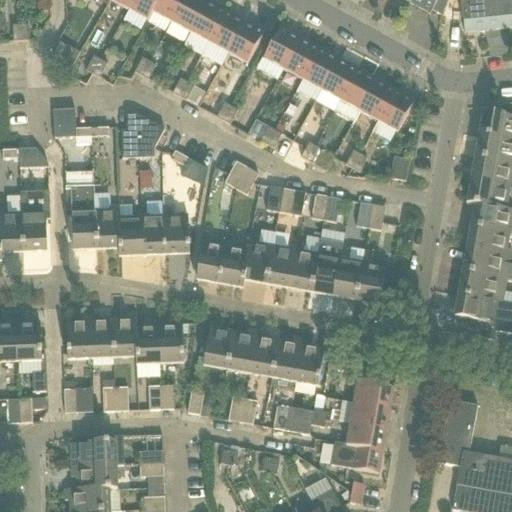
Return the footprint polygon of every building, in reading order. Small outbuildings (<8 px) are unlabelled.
[(128,13),(135,0),(110,0),(109,2),(128,13)] [(147,23),(159,0),(135,0),(128,13),(147,23)] [(184,0),(159,0),(147,23),(165,33),(170,24),(171,25),(184,0)] [(208,3),(201,0),(184,0),(171,25),(190,35),(208,3)] [(414,0),(411,6),(430,16),(432,13),(444,19),(451,0),(414,0)] [(464,35),(486,33),(482,0),(451,0),(444,19),(448,22),(463,20),(464,35)] [(504,0),(482,0),(486,33),(508,31),(504,0)] [(227,14),(208,3),(190,35),(209,46),(227,14)] [(246,24),(227,14),(209,46),(228,56),(246,24)] [(248,67),(265,35),(246,24),(228,56),(248,67)] [(13,44),(21,44),(20,27),(12,28),(13,44)] [(28,27),(20,27),(21,44),(29,44),(28,27)] [(301,40),(282,30),(264,62),(283,72),(301,40)] [(301,40),(283,72),(302,83),(320,51),(301,40)] [(67,48),(60,44),(53,56),(60,60),(67,48)] [(66,64),(73,52),(67,48),(60,60),(66,64)] [(339,61),(320,51),(302,83),(297,93),(316,104),(339,61)] [(66,64),(73,68),(80,56),(73,52),(66,64)] [(94,59),(86,73),(93,77),(101,63),(94,59)] [(142,61),(135,75),(142,79),(149,64),(142,61)] [(341,104),(358,72),(339,61),(316,104),(335,114),(341,104)] [(93,77),(100,81),(108,67),(101,63),(93,77)] [(142,79),(148,82),(156,68),(149,64),(142,79)] [(358,72),(341,104),(360,114),(377,82),(358,72)] [(180,81),(173,96),(179,100),(187,85),(180,81)] [(396,93),(377,82),(360,114),(353,127),(372,137),(379,125),(396,93)] [(179,100),(186,103),(194,89),(187,85),(179,100)] [(398,135),(415,104),(415,103),(396,93),(379,125),(398,135)] [(224,106),(216,120),(223,124),(231,109),(224,106)] [(223,124),(230,127),(238,113),(231,109),(223,124)] [(92,132),(76,132),(76,112),(54,113),(55,141),(93,140),(92,132)] [(484,139),(511,144),(511,119),(483,115),(479,139),(484,140),(484,139)] [(139,144),(149,124),(137,118),(126,118),(126,134),(122,134),(123,161),(139,161),(139,144)] [(256,123),(248,137),(267,147),(275,133),(256,123)] [(139,144),(139,161),(154,161),(154,152),(165,132),(149,124),(139,144)] [(109,131),(92,132),(93,140),(109,140),(109,131)] [(267,147),(274,151),(282,137),(275,133),(267,147)] [(475,161),(511,167),(511,144),(484,139),(484,140),(479,139),(475,161)] [(327,145),(320,141),(316,149),(323,153),(327,145)] [(353,172),(361,157),(364,152),(345,141),(342,147),(334,161),(353,172)] [(309,145),(301,160),(308,163),(316,149),(309,145)] [(308,163),(315,167),(323,153),(316,149),(308,163)] [(36,152),(19,153),(20,161),(36,161),(36,152)] [(3,162),(20,161),(19,153),(3,153),(3,162)] [(176,154),(174,158),(171,162),(186,170),(190,162),(176,154)] [(353,172),(359,175),(367,161),(361,157),(353,172)] [(390,181),(406,184),(406,185),(410,163),(394,160),(390,181)] [(471,183),(509,190),(511,175),(511,167),(475,161),(471,183)] [(247,171),(236,165),(225,186),(236,192),(247,171)] [(22,189),(48,188),(47,170),(21,171),(22,189)] [(248,197),(256,182),(259,177),(247,171),(236,192),(238,193),(235,204),(246,209),(251,199),(248,197)] [(174,198),(194,209),(204,191),(184,180),(174,198)] [(506,211),(509,190),(471,183),(467,207),(474,208),(480,209),(480,208),(506,212),(506,211)] [(97,254),(96,213),(95,213),(94,196),(94,189),(76,190),(71,193),(73,251),(73,255),(97,254)] [(267,213),(279,215),(283,192),(271,190),(267,213)] [(283,192),(279,215),(292,217),(296,194),(283,192)] [(292,217),(302,219),(306,196),(296,194),(292,217)] [(95,213),(96,213),(97,254),(119,254),(119,249),(121,249),(119,220),(119,207),(110,208),(110,196),(94,196),(95,213)] [(23,257),(21,205),(21,198),(6,199),(7,212),(0,212),(0,225),(0,226),(0,253),(2,253),(2,258),(23,257)] [(311,221),(324,223),(328,200),(316,198),(311,221)] [(328,200),(324,223),(336,226),(341,202),(328,200)] [(164,213),(163,213),(163,203),(149,204),(147,209),(147,213),(141,214),(143,260),(166,260),(164,213)] [(35,204),(21,205),(23,257),(47,256),(45,211),(36,211),(35,204)] [(356,230),(369,232),(373,208),(361,206),(356,230)] [(143,260),(141,214),(133,214),(133,207),(119,207),(119,220),(121,249),(119,249),(119,254),(119,261),(143,260)] [(373,208),(369,232),(381,234),(385,210),(373,208)] [(511,211),(506,211),(506,212),(480,208),(480,209),(474,208),(471,228),(510,235),(511,224),(511,211)] [(172,212),(164,213),(166,260),(190,259),(190,254),(189,217),(172,218),(172,212)] [(228,244),(227,244),(230,226),(217,223),(214,241),(204,240),(196,285),(220,289),(228,244)] [(467,251),(511,259),(511,252),(507,251),(510,235),(471,228),(467,251)] [(261,232),(260,242),(252,241),(250,253),(251,253),(245,281),(245,285),(266,289),(273,250),(276,235),(261,232)] [(333,301),(341,256),(345,237),(322,233),(320,243),(311,297),(333,301)] [(307,240),(305,250),(296,248),(288,293),(311,297),(320,243),(307,240)] [(251,253),(250,253),(235,250),(236,245),(228,244),(220,289),(243,293),(245,285),(245,281),(251,253)] [(287,252),(273,250),(266,289),(288,293),(296,248),(288,247),(287,252)] [(467,251),(463,273),(507,281),(511,282),(511,266),(510,266),(511,259),(467,251)] [(349,258),(341,256),(333,301),(355,305),(363,265),(348,263),(349,258)] [(377,268),(363,265),(355,305),(379,309),(380,305),(387,264),(378,262),(377,268)] [(507,281),(463,273),(459,296),(497,303),(497,304),(502,305),(507,281)] [(454,320),(497,328),(498,328),(500,319),(495,318),(497,304),(497,303),(459,296),(454,320)] [(136,329),(137,329),(137,316),(126,316),(126,322),(113,322),(114,362),(136,362),(135,358),(137,358),(136,329)] [(92,363),(90,318),(80,318),(81,323),(66,324),(67,360),(67,364),(92,363)] [(114,362),(113,322),(100,323),(99,318),(90,318),(92,363),(114,362)] [(26,320),(16,321),(18,366),(42,365),(40,325),(26,326),(26,320)] [(0,366),(18,366),(16,321),(7,321),(7,326),(0,326),(0,366)] [(160,368),(158,323),(149,323),(149,329),(137,329),(136,329),(137,358),(135,358),(136,362),(136,369),(160,368)] [(183,337),(182,328),(168,328),(168,323),(158,323),(160,368),(184,367),(183,337)] [(227,373),(234,335),(220,332),(221,327),(211,325),(203,369),(227,373)] [(247,337),(234,335),(227,373),(250,378),(258,334),(248,332),(247,337)] [(272,382),(279,343),(265,340),(266,335),(258,334),(250,378),(272,382)] [(272,382),(294,386),(302,342),(292,340),(291,345),(279,343),(272,382)] [(311,343),(302,342),(294,386),(317,390),(324,351),(310,349),(311,343)] [(349,375),(351,367),(350,367),(337,364),(335,372),(349,375)] [(46,377),(33,377),(33,396),(46,395),(46,377)] [(394,390),(393,390),(358,384),(354,405),(390,411),(394,390)] [(149,414),(163,413),(162,389),(148,390),(149,414)] [(162,389),(163,413),(175,413),(174,389),(162,389)] [(116,415),(115,391),(103,391),(104,415),(116,415)] [(128,391),(115,391),(116,415),(129,414),(128,391)] [(65,417),(93,416),(92,392),(77,392),(64,393),(65,417)] [(192,393),(188,413),(188,416),(200,419),(205,395),(192,393)] [(228,424),(241,426),(245,402),(233,400),(228,424)] [(8,427),(20,427),(19,402),(6,403),(8,427)] [(32,402),(19,402),(20,427),(33,426),(32,402)] [(245,402),(241,426),(253,428),(257,404),(245,402)] [(478,409),(448,403),(437,466),(460,470),(452,511),(511,511),(511,451),(500,449),(497,465),(469,460),(478,409)] [(354,405),(350,427),(386,433),(390,411),(354,405)] [(211,420),(213,410),(202,408),(200,418),(211,420)] [(273,432),(286,434),(290,410),(278,408),(273,432)] [(290,410),(286,434),(298,436),(302,413),(290,410)] [(313,421),(326,423),(327,416),(314,413),(313,421)] [(326,423),(313,421),(311,428),(325,431),(326,423)] [(382,455),(386,433),(350,427),(347,446),(346,448),(382,455)] [(71,461),(72,470),(123,468),(125,468),(124,440),(90,441),(90,446),(76,446),(77,461),(71,461)] [(379,476),(382,455),(346,448),(347,446),(335,444),(331,468),(379,476)] [(228,468),(230,454),(223,453),(220,467),(228,468)] [(140,468),(164,467),(163,454),(139,455),(140,468)] [(238,456),(230,454),(228,468),(236,469),(238,456)] [(264,461),(262,471),(261,474),(269,475),(272,462),(264,461)] [(277,477),(277,474),(279,463),(272,462),(269,475),(277,477)] [(164,480),(164,467),(140,468),(140,480),(164,480)] [(123,468),(72,470),(72,480),(77,480),(78,492),(78,493),(119,492),(125,491),(123,468)] [(362,498),(364,487),(353,486),(352,496),(362,498)] [(70,503),(70,511),(120,511),(119,492),(78,493),(78,492),(65,492),(65,503),(70,503)] [(341,498),(345,503),(351,499),(347,493),(341,498)] [(313,505),(316,511),(342,511),(332,494),(313,505)] [(360,508),(362,498),(352,496),(350,506),(360,508)] [(141,511),(165,511),(165,500),(141,501),(141,511)]
